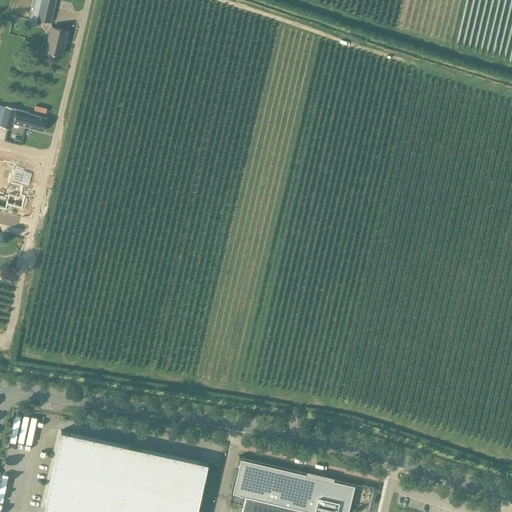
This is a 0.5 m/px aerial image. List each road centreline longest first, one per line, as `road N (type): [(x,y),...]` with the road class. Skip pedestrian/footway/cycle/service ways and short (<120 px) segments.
road 1 (unclassified): [(511,499),(336,442),(3,387)]
road 2 (unclassified): [(13,324),(87,0)]
road 3 (unknown): [(198,457),(36,426),(21,450),(8,511)]
